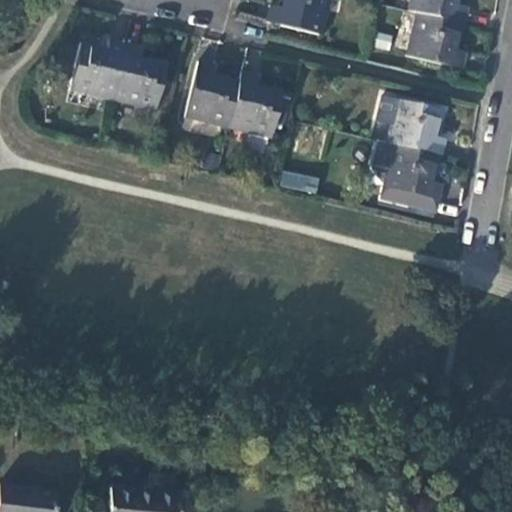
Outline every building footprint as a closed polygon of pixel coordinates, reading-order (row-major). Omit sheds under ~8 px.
[(268,7),(265,21),(314,32),(321,0),(280,0),(278,10),(268,7)] [(454,2),(454,0),(410,0),(409,9),(418,11),(460,21),(462,21),(465,5),(454,2)] [(453,50),(460,21),(418,11),(407,56),(460,68),(464,52),(453,50)] [(73,88),(113,97),(125,46),(112,43),(110,54),(82,47),(73,88)] [(144,50),(125,46),(113,97),(160,108),(170,68),(142,61),(144,50)] [(185,115),(227,124),(237,83),(210,76),(213,66),(197,62),(185,115)] [(256,76),(239,71),(237,83),(227,124),(271,135),(281,93),(254,87),(256,76)] [(390,122),(386,141),(395,143),(434,153),(439,154),(443,137),(431,134),(438,108),(379,94),(373,118),(390,122)] [(389,169),(395,143),(386,141),(376,139),(371,164),(389,169)] [(382,185),(379,199),(408,206),(411,193),(439,199),(442,184),(428,180),(434,153),(395,143),(389,169),(385,186),(382,185)] [(316,193),(319,177),(282,171),(279,187),(316,193)] [(439,199),(411,193),(408,206),(436,212),(439,199)] [(50,511),(53,493),(0,486),(0,511),(50,511)] [(180,511),(182,492),(110,487),(108,511),(180,511)]
